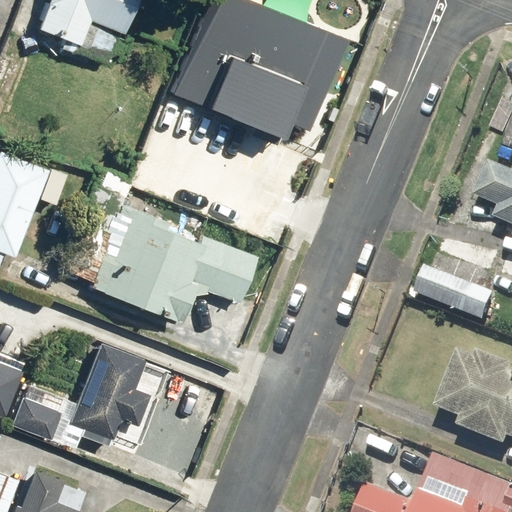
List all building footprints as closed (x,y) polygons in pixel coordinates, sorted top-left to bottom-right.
[(49,0),(36,39),(104,61),(124,0),(49,0)] [(275,0),(209,0),(177,85),(286,126),(303,80),(317,85),(340,25),(275,0)] [(0,252),(10,256),(44,172),(0,154),(0,252)] [(511,172),(490,162),(474,196),(498,208),(493,221),(511,227),(511,172)] [(250,256),(114,206),(84,285),(176,319),(191,278),(236,294),(250,256)] [(428,266),(416,295),(471,318),(484,289),(428,266)] [(97,344),(67,418),(110,436),(141,362),(97,344)] [(511,374),(458,352),(436,404),(511,435),(511,374)] [(0,401),(14,368),(0,362),(0,401)] [(20,400),(13,421),(47,433),(54,411),(20,400)] [(350,511),(511,511),(511,484),(492,475),(490,478),(433,454),(412,504),(361,485),(350,511)] [(59,511),(46,506),(57,482),(32,471),(21,496),(20,496),(12,511),(59,511)] [(3,511),(16,479),(0,472),(0,511),(3,511)]
